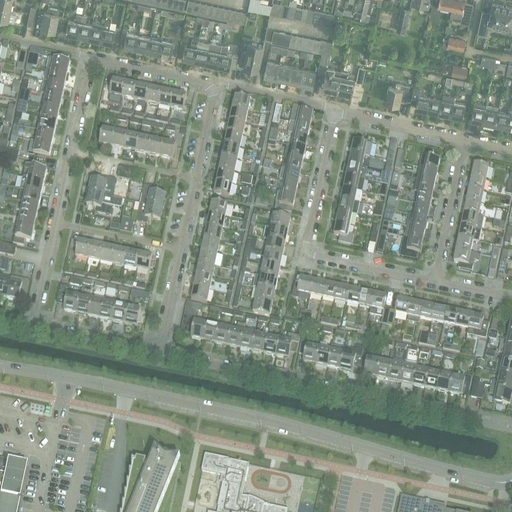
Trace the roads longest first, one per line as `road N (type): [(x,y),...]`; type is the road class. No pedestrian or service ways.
road 1 (tertiary): [(509,484),(289,424),(0,365)]
road 2 (residential): [(511,429),(163,351)]
road 3 (residential): [(434,282),(304,254),(334,112)]
road 4 (residential): [(434,282),(465,140)]
road 5 (residential): [(465,140),(334,112)]
road 6 (residential): [(163,351),(34,325)]
road 7 (residential): [(184,250),(56,222)]
road 8 (residential): [(198,179),(71,151)]
road 9 (residential): [(217,87),(91,60)]
